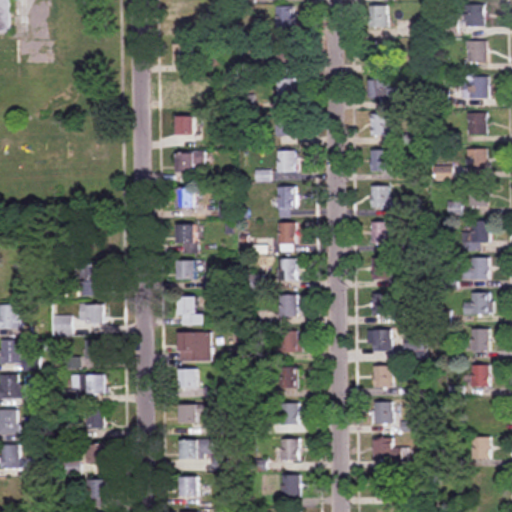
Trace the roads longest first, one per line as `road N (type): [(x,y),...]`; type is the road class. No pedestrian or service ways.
road 1 (residential): [(348,511),(333,0)]
road 2 (residential): [(147,511),(138,0)]
